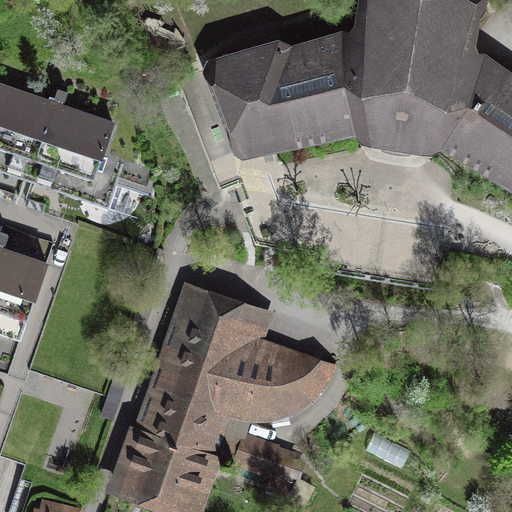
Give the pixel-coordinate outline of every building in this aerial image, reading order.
[(277,44),(203,67),(236,162),(352,138),(356,145),(429,159),(440,155),(511,197),(511,70),(482,50),(486,0),(351,0),(349,34),(289,50),(277,44)] [(102,157),(113,124),(61,106),(63,100),(64,100),(67,92),(58,89),(55,97),(50,96),(47,102),(0,85),(0,171),(108,209),(108,208),(113,210),(122,186),(151,197),(157,181),(149,178),(152,169),(123,159),(122,163),(102,157)] [(318,265),(424,284),(439,228),(511,226),(511,224),(475,203),(424,183),(360,174),(242,192),(254,239),(322,247),(318,265)] [(0,333),(20,341),(46,264),(1,249),(4,242),(5,243),(8,234),(0,231),(0,333)] [(113,481),(199,511),(218,456),(205,451),(219,407),(244,413),(243,415),(254,416),(266,416),(278,414),(289,410),(300,404),(311,397),(320,387),(327,377),(332,365),(261,340),(269,318),(196,293),(148,431),(133,426),(113,481)] [(141,304),(134,324),(145,327),(151,307),(141,304)] [(125,383),(113,379),(101,416),(113,419),(125,383)] [(367,451),(403,465),(410,448),(373,434),(367,451)] [(294,454),(247,438),(238,463),(285,479),(294,454)] [(292,484),(276,477),(273,486),(288,492),(292,484)]
